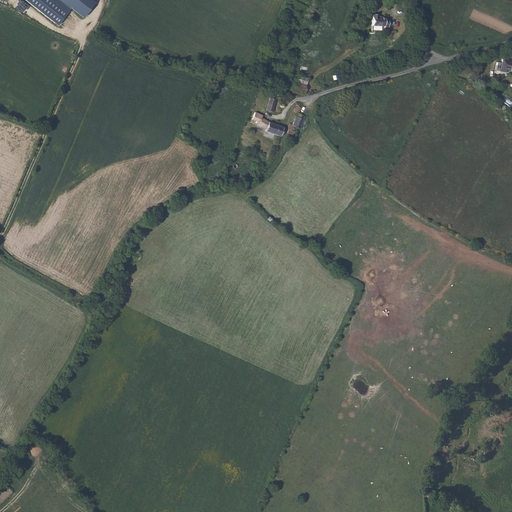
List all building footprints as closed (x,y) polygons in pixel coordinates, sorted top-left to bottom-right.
[(73,9),(61,0),(26,0),(60,26),(73,9)] [(91,0),(61,0),(73,9),(84,17),(94,2),(91,0)] [(370,29),(387,31),(387,19),(384,18),(384,16),(376,16),(377,13),(371,13),(370,29)] [(511,63),(503,61),(499,73),(506,75),(507,73),(511,74),(511,63)] [(290,91),(303,94),(307,79),(294,75),(290,91)] [(275,99),(269,98),(265,110),(272,112),(275,99)] [(300,109),(296,105),(292,112),(296,114),(291,125),(289,124),(287,129),(288,130),(287,133),(294,136),(296,133),(292,131),(293,127),(299,129),(305,116),(298,113),(300,109)] [(258,125),(266,129),(269,122),(261,118),(262,115),(255,112),(252,119),(256,121),(256,123),(258,124),(258,125)] [(265,131),(281,136),(284,127),(269,122),(266,129),(265,131)]
